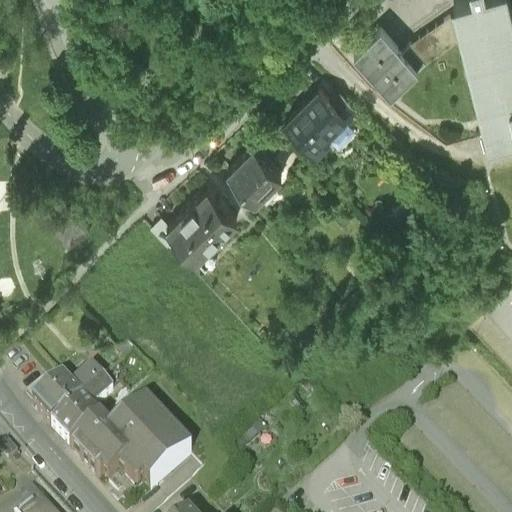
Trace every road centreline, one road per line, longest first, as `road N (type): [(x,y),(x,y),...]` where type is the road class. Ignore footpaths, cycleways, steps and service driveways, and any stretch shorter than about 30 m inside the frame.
road 1 (residential): [(124,148),(168,176),(345,0)]
road 2 (residential): [(49,0),(92,98),(125,136),(124,148)]
road 3 (residential): [(124,148),(103,162),(68,158),(35,135),(0,92)]
road 4 (residential): [(97,511),(0,407)]
road 5 (track): [(162,0),(188,30),(219,30),(262,0)]
